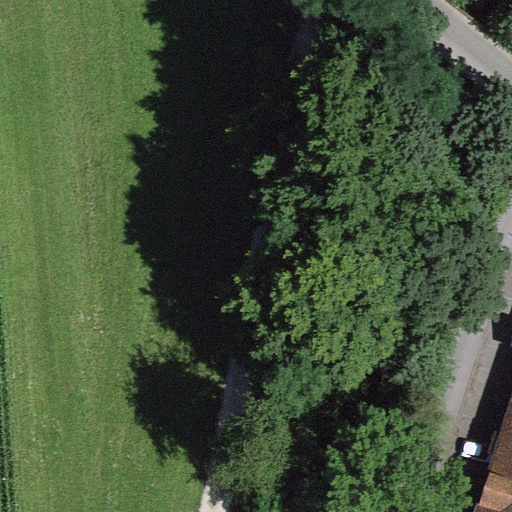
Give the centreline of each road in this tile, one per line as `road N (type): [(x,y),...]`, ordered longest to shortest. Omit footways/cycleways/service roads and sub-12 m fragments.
road 1 (track): [(331,0),(210,511)]
road 2 (residential): [(413,0),(511,76)]
